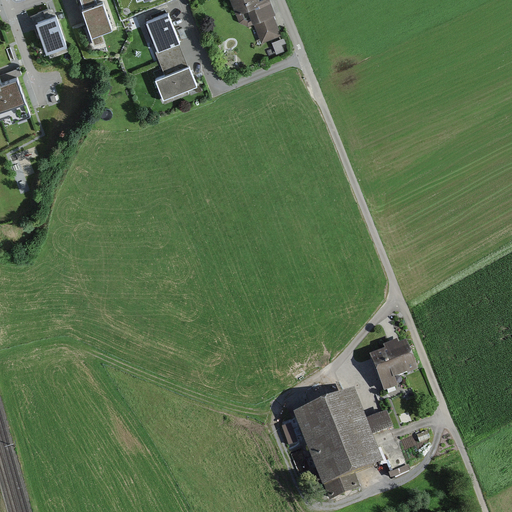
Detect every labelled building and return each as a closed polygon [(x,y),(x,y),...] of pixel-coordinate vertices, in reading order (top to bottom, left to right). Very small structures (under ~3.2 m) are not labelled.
[(232,0),(237,14),(246,11),(252,29),(257,27),(262,45),(283,38),(271,0),(261,0),(257,2),(256,0),(232,0)] [(113,27),(103,1),(82,9),(92,34),(113,27)] [(68,43),(56,13),(35,21),(47,51),(68,43)] [(169,14),(147,22),(167,74),(154,79),(162,102),(197,89),(169,14)] [(1,80),(0,76),(0,107),(25,99),(16,74),(1,80)] [(415,372),(404,344),(370,358),(384,393),(399,387),(395,379),(415,372)] [(379,465),(353,395),(295,417),(328,502),(358,491),(352,475),(379,465)] [(410,464),(391,470),(394,479),(413,473),(410,464)]
